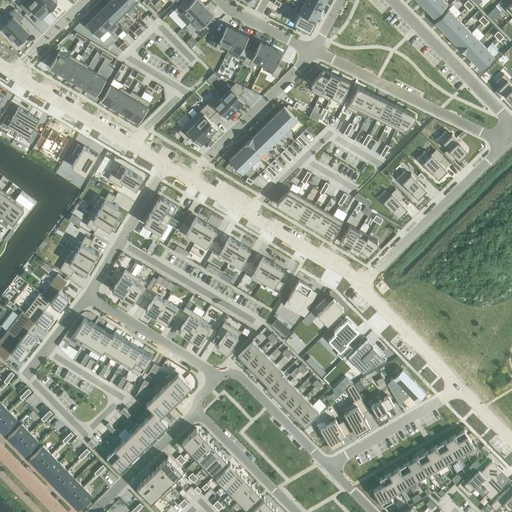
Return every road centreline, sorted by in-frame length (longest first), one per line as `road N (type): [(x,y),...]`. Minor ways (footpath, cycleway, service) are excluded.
road 1 (residential): [(505,142),(310,51)]
road 2 (residential): [(27,372),(75,426),(90,427),(113,404),(109,390),(45,348)]
road 3 (residential): [(359,286),(505,142)]
road 4 (residential): [(189,181),(359,286)]
road 5 (residential): [(12,73),(165,165)]
road 6 (residential): [(310,51),(189,181)]
road 7 (residential): [(387,0),(511,119)]
road 8 (residential): [(215,380),(90,294)]
road 9 (residential): [(328,467),(239,376),(215,380)]
road 10 (residential): [(328,467),(458,390)]
road 11 (residential): [(165,165),(90,294)]
road 12 (residential): [(359,286),(458,390)]
road 13 (residential): [(95,511),(197,412)]
road 14 (residential): [(197,412),(294,511)]
